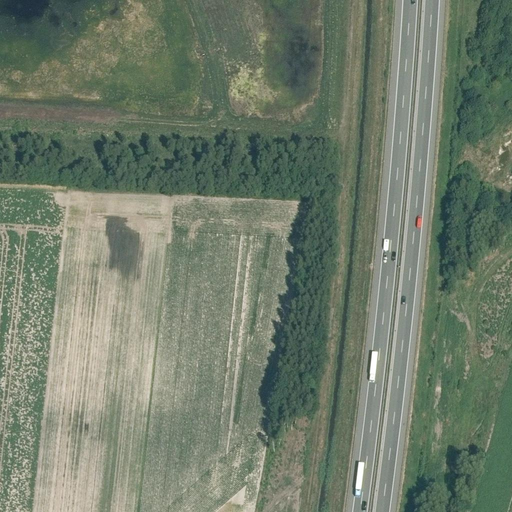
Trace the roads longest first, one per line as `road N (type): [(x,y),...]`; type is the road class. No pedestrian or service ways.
road 1 (motorway): [(381,511),(431,0)]
road 2 (motorway): [(409,0),(360,511)]
